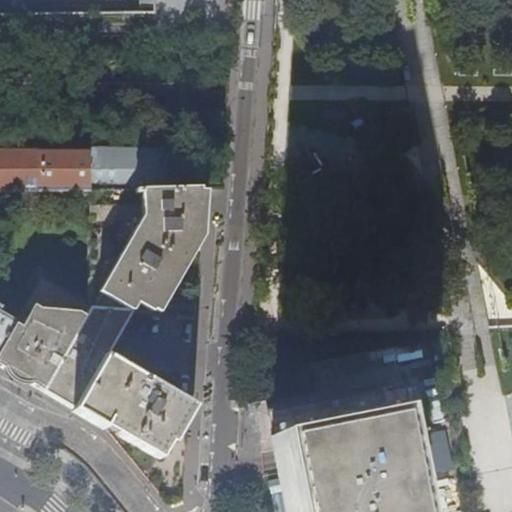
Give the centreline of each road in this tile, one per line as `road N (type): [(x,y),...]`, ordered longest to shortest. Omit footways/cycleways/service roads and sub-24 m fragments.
road 1 (residential): [(211,511),(221,481),(253,0)]
road 2 (residential): [(30,412),(98,451),(151,511)]
